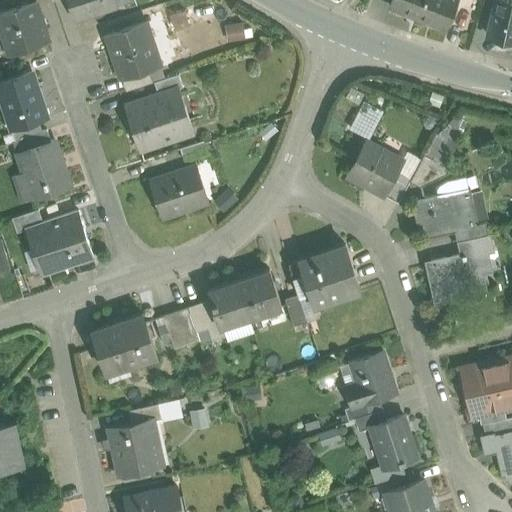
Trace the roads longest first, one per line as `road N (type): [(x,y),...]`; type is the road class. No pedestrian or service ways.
road 1 (residential): [(486,505),(459,466),(390,255),(370,231),(287,191)]
road 2 (residential): [(77,64),(70,86),(132,280)]
road 3 (residential): [(53,303),(99,511)]
road 4 (residential): [(132,280),(178,267),(247,230),(287,191)]
road 5 (secondary): [(511,86),(339,33)]
road 6 (residential): [(287,191),(339,33)]
